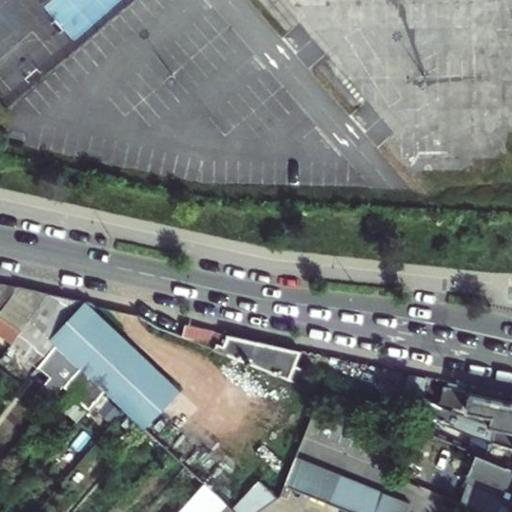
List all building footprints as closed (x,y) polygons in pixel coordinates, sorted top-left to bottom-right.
[(0,309),(17,286),(1,282),(1,283),(0,284),(0,309)] [(0,335),(11,344),(48,293),(27,288),(17,286),(0,309),(0,335)] [(48,293),(11,344),(39,369),(57,345),(54,342),(91,304),(48,293)] [(91,304),(54,342),(57,345),(80,366),(107,391),(147,428),(183,390),(113,325),(91,304)] [(186,325),(183,336),(293,381),(297,365),(301,351),(186,325)] [(80,366),(57,345),(39,369),(48,376),(39,388),(54,400),(65,385),(80,366)] [(293,381),(306,386),(311,371),(297,365),(293,381)] [(107,391),(80,366),(65,385),(75,394),(89,407),(91,409),(107,391)] [(511,395),(473,387),(471,395),(467,394),(467,391),(446,387),(447,382),(439,380),(433,400),(444,403),(442,410),(479,422),(511,428),(511,395)] [(471,395),(473,387),(447,382),(446,387),(467,391),(467,394),(471,395)] [(75,422),(89,407),(75,394),(61,409),(75,422)] [(511,428),(479,422),(442,410),(440,409),(436,422),(486,441),(506,447),(511,448),(511,428)] [(486,441),(480,456),(511,469),(511,448),(506,447),(486,441)] [(458,481),(452,499),(484,511),(511,511),(511,469),(480,456),(467,451),(460,470),(470,474),(466,484),(458,481)] [(406,511),(410,503),(290,454),(280,481),(350,511),(406,511)] [(259,481),(233,509),(237,511),(256,511),(274,495),(259,481)]
